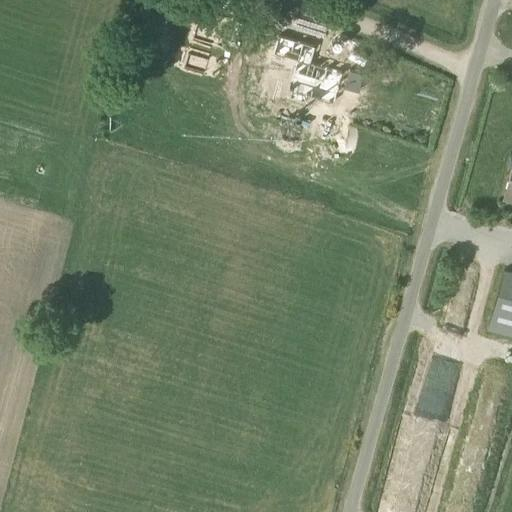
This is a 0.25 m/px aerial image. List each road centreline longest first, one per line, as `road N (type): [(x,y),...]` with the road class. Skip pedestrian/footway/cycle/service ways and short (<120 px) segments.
road 1 (unclassified): [(352,511),(491,0)]
road 2 (track): [(287,0),(470,78)]
